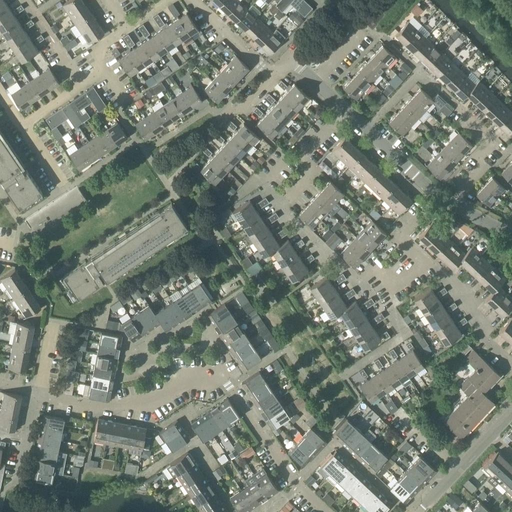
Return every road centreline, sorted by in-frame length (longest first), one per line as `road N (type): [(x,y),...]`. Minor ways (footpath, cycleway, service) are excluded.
road 1 (residential): [(324,511),(229,387),(212,378),(101,410),(35,393)]
road 2 (residential): [(426,260),(392,286),(376,268),(358,281),(280,208)]
road 3 (residential): [(83,86),(105,71),(97,51),(168,0)]
road 4 (residential): [(511,361),(426,260)]
road 5 (residential): [(439,196),(345,107)]
road 6 (residential): [(450,204),(493,139),(463,111)]
